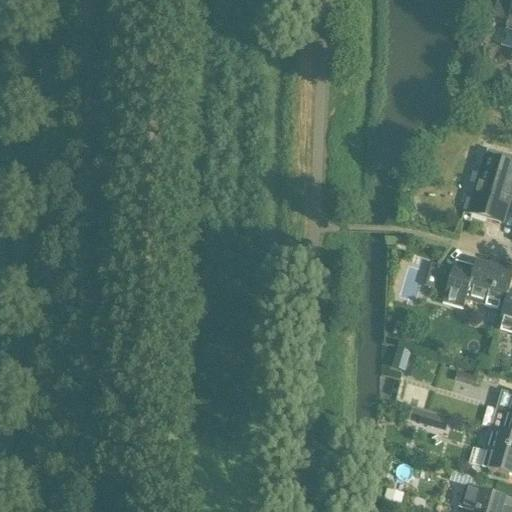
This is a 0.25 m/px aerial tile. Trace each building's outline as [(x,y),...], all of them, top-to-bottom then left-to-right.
[(511,0),(497,0),(491,20),(507,25),(504,35),(505,35),(500,50),(511,53),(511,0)] [(511,170),(501,168),(501,166),(494,153),(480,160),(483,166),(473,201),(474,201),(470,216),(471,217),(472,215),(499,224),(499,225),(500,225),(511,185),(511,170)] [(466,303),(502,314),(509,294),(511,283),(511,274),(477,264),(474,274),(455,268),(444,302),(464,308),(466,303)] [(511,336),(511,294),(509,294),(502,314),(497,332),(511,336)] [(398,351),(393,370),(403,373),(408,354),(398,351)] [(511,396),(502,393),(498,410),(507,412),(501,434),(511,437),(511,396)] [(435,416),(424,413),(420,426),(431,429),(435,416)] [(511,437),(501,434),(491,431),(484,454),(492,456),(487,472),(509,479),(511,479),(511,437)] [(470,511),(511,511),(511,504),(466,491),(461,509),(470,511)]
